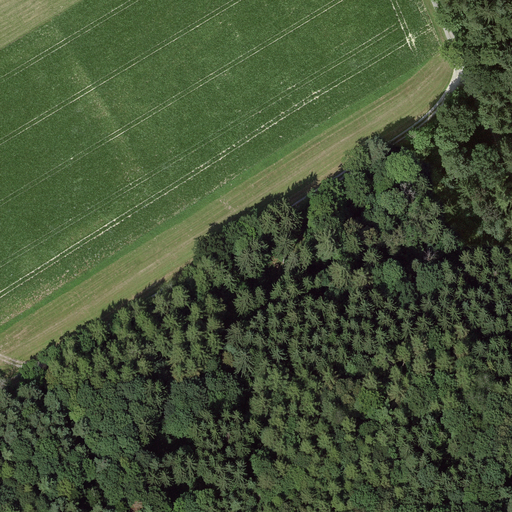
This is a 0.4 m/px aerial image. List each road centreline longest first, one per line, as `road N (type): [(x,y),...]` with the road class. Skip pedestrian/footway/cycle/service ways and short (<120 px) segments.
road 1 (track): [(461,64),(441,104),(419,122),(0,387)]
road 2 (track): [(433,0),(511,171)]
